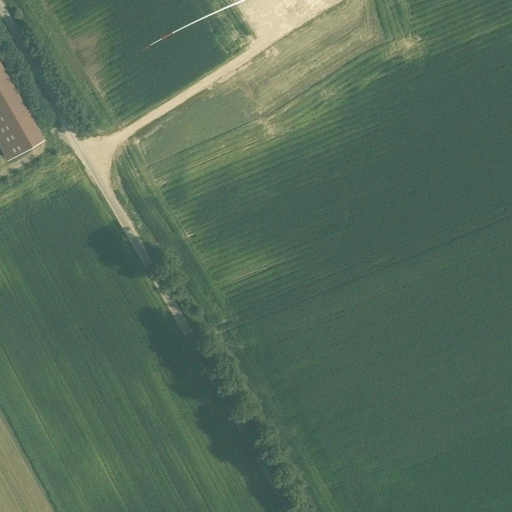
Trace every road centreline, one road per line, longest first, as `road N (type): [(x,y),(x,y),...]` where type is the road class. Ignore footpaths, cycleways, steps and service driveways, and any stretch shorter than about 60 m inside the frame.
road 1 (unclassified): [(290,511),(0,7)]
road 2 (track): [(86,157),(333,0)]
